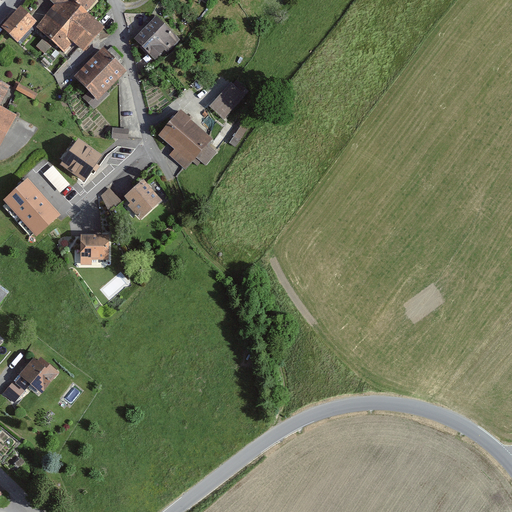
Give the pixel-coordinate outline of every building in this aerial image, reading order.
[(49,0),(53,4),(32,28),(62,54),(72,43),(81,51),(101,27),(85,13),(95,0),(49,0)] [(17,7),(0,27),(16,41),(33,21),(17,7)] [(155,13),(132,39),(156,60),(166,48),(171,53),(184,38),(155,13)] [(37,44),(45,52),(51,45),(43,38),(37,44)] [(101,46),(71,76),(97,102),(127,71),(101,46)] [(0,81),(0,148),(16,114),(0,106),(0,102),(8,86),(0,81)] [(19,82),(16,89),(35,98),(38,91),(19,82)] [(230,82),(208,109),(225,123),(248,96),(230,82)] [(179,110),(158,135),(193,163),(196,158),(208,144),(213,138),(179,110)] [(237,145),(247,128),(241,124),(231,142),(237,145)] [(129,138),(129,127),(113,126),(113,137),(129,138)] [(102,155),(78,139),(60,164),(84,181),(102,155)] [(217,152),(208,144),(196,158),(205,166),(217,152)] [(61,191),(71,183),(54,163),(44,172),(61,191)] [(60,215),(27,179),(4,200),(37,236),(60,215)] [(142,179),(123,195),(144,219),(163,202),(142,179)] [(100,192),(108,207),(120,201),(112,186),(100,192)] [(107,235),(77,235),(77,264),(91,264),(91,259),(107,259),(107,235)] [(34,355),(15,379),(37,396),(55,372),(34,355)]
